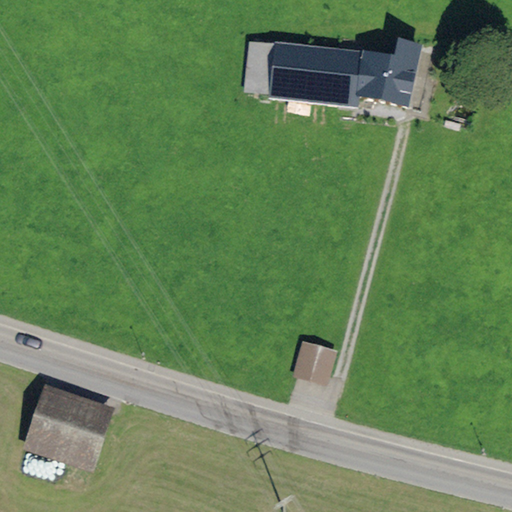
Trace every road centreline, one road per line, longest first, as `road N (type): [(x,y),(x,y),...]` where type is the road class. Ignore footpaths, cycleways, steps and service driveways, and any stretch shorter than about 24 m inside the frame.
road 1 (primary): [(0,343),(511,491)]
road 2 (track): [(325,442),(404,134)]
